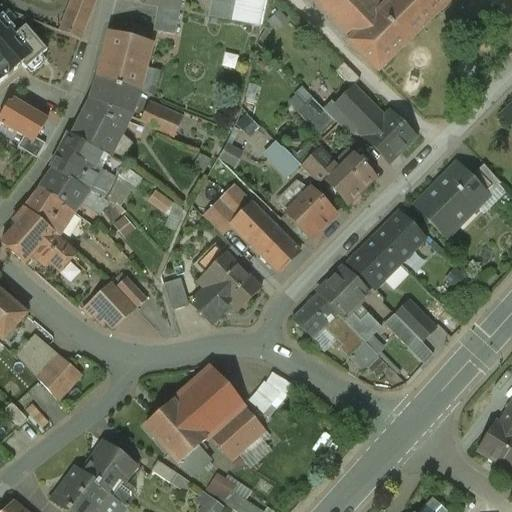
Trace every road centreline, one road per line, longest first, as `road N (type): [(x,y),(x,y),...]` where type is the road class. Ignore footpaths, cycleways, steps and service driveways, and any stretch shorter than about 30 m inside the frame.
road 1 (residential): [(263,349),(279,308),(511,74)]
road 2 (residential): [(127,357),(117,391),(101,408),(0,488)]
road 3 (secondary): [(401,435),(511,312)]
road 4 (residential): [(263,349),(401,435)]
road 5 (residential): [(0,270),(58,319),(127,357)]
road 6 (residential): [(127,357),(263,349)]
road 7 (residential): [(76,105),(0,215)]
road 8 (residential): [(511,504),(401,435)]
